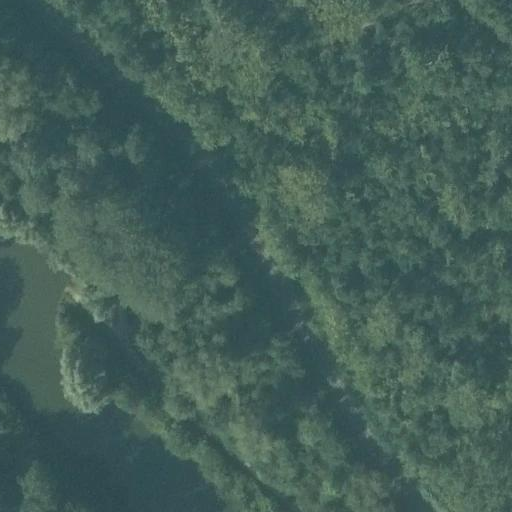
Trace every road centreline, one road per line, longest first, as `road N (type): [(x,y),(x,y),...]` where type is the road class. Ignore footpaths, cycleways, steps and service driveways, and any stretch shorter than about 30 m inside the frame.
road 1 (unknown): [(294,511),(140,370),(122,340),(124,273),(112,248),(42,197),(0,183)]
road 2 (unknown): [(122,340),(0,229)]
